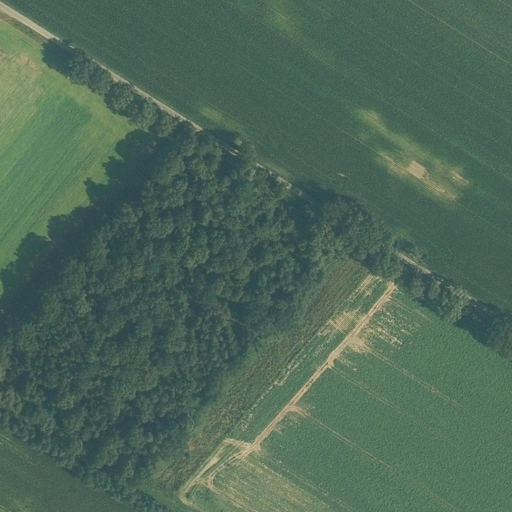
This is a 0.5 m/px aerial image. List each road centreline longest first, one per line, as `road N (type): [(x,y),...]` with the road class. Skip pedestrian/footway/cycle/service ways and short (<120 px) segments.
road 1 (unclassified): [(0,2),(511,323)]
road 2 (track): [(0,392),(187,511)]
